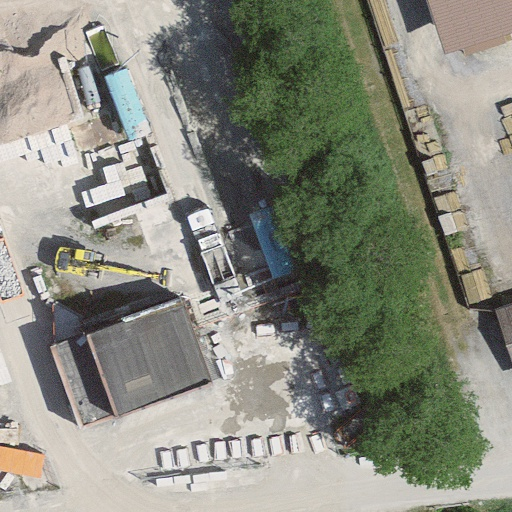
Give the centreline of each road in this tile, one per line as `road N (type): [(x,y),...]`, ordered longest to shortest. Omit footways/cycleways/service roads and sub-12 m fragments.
road 1 (track): [(379,491),(214,511)]
road 2 (residential): [(511,479),(379,491)]
